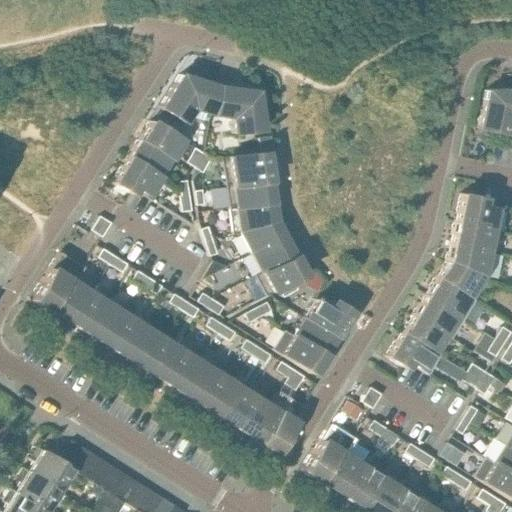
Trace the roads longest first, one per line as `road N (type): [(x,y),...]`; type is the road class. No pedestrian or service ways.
road 1 (residential): [(256,511),(420,252),(462,72),(488,51)]
road 2 (residential): [(0,308),(175,39),(230,47)]
road 3 (residential): [(229,511),(0,368)]
